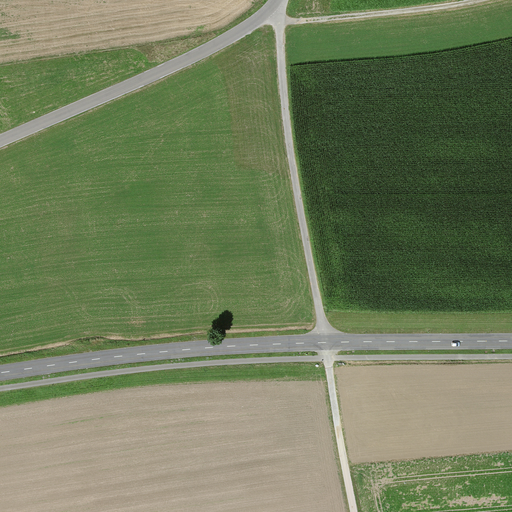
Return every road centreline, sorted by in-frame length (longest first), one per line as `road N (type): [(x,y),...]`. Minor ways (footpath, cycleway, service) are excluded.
road 1 (unclassified): [(270,8),(279,22),(289,143),(325,342)]
road 2 (tertiary): [(325,342),(0,372)]
road 3 (tertiary): [(270,8),(193,57),(0,141)]
road 4 (track): [(475,0),(279,22)]
road 5 (tertiary): [(511,341),(325,342)]
road 6 (track): [(354,511),(325,342)]
